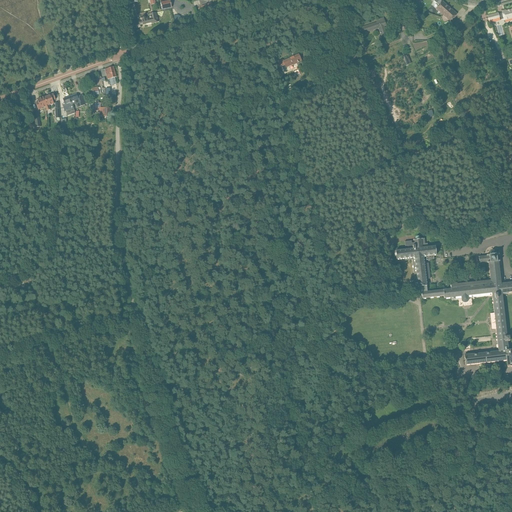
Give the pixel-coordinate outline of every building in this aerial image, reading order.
[(170,0),(160,2),(162,9),(172,7),(170,0)] [(211,0),(195,0),(193,1),(196,10),(213,5),(211,0)] [(442,1),(436,9),(443,15),(449,7),(442,1)] [(449,7),(443,15),(450,21),(457,14),(449,7)] [(502,14),(500,14),(501,20),(504,19),(504,20),(505,23),(511,20),(511,9),(502,12),(502,14)] [(140,18),(141,20),(138,20),(138,17),(132,18),(132,17),(128,18),(130,27),(136,26),(136,28),(140,27),(140,25),(151,23),(152,23),(158,22),(157,17),(156,13),(150,14),(150,17),(145,18),(145,17),(140,18)] [(498,13),(487,16),(489,23),(500,21),(498,13)] [(377,23),(358,29),(359,34),(379,28),(381,36),(386,34),(384,26),(386,26),(383,18),(376,20),(377,23)] [(400,23),(397,24),(398,29),(401,28),(402,31),(406,29),(404,22),(400,23)] [(283,59),(278,62),(280,66),(285,64),(286,67),(293,64),(293,65),(298,62),(298,63),(299,62),(298,62),(301,61),(298,55),(283,61),(283,59)] [(378,55),(363,61),(364,64),(379,58),(378,55)] [(113,67),(105,69),(108,79),(109,81),(107,81),(108,84),(110,83),(111,86),(116,84),(117,84),(115,77),(116,77),(113,67)] [(110,91),(106,91),(107,101),(108,101),(115,101),(115,96),(111,96),(110,91)] [(47,101),(45,102),(46,106),(45,107),(47,111),(50,109),(49,105),(54,104),(53,101),(56,100),(53,94),(45,97),(47,101)] [(76,94),(70,97),(71,101),(73,105),(76,104),(77,107),(86,104),(84,100),(82,95),(77,97),(76,94)] [(38,102),(36,103),(38,110),(42,108),(45,107),(46,106),(45,102),(47,101),(45,97),(45,96),(37,99),(38,102)] [(64,103),(62,104),(64,109),(65,112),(66,114),(72,112),(71,109),(70,107),(73,106),(73,105),(71,101),(70,97),(63,99),(64,103)] [(95,103),(95,112),(100,112),(100,116),(105,117),(110,117),(110,109),(100,108),(101,103),(96,103),(95,103)] [(408,249),(395,251),(396,260),(414,258),(418,287),(421,287),(422,298),(444,296),(444,299),(461,297),(462,298),(462,301),(462,302),(463,302),(463,303),(464,303),(465,303),(466,303),(467,303),(467,302),(468,301),(468,300),(468,298),(467,296),(492,293),(498,351),(474,354),(464,355),(465,365),(479,364),(507,361),(507,367),(511,366),(511,349),(508,350),(507,342),(509,341),(509,337),(507,337),(502,295),(511,293),(511,282),(503,283),(502,280),(500,280),(499,267),(500,267),(499,261),(498,261),(498,255),(498,254),(496,254),(496,253),(495,252),(494,251),(493,251),(492,251),(491,251),(490,252),(490,253),(489,253),(489,254),(489,255),(487,255),(487,256),(479,257),(479,263),(487,262),(487,263),(488,263),(490,278),(489,278),(489,281),(457,284),(457,283),(450,284),(451,289),(427,292),(426,279),(430,279),(428,263),(424,264),(423,257),(436,255),(435,246),(428,247),(427,244),(425,244),(424,239),(420,239),(420,238),(420,237),(419,237),(419,236),(418,236),(417,236),(416,237),(415,237),(415,238),(415,239),(415,240),(413,240),(414,240),(414,243),(412,243),(411,241),(405,242),(405,243),(405,246),(408,246),(408,249)]
